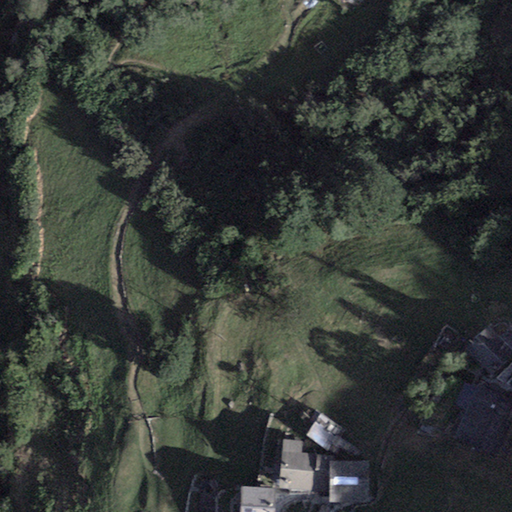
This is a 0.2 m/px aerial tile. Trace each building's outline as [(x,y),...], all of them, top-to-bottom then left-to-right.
[(511,351),(487,326),(465,346),(490,373),(511,351)] [(511,400),(471,383),(449,438),(490,454),(511,400)] [(321,414),(306,435),(327,450),(342,428),(321,414)] [(304,443),(284,441),(279,489),(312,492),(316,454),(303,453),(304,443)] [(368,462),(330,462),(331,499),(368,499),(368,462)] [(272,511),(273,490),(241,488),(240,511),(272,511)]
